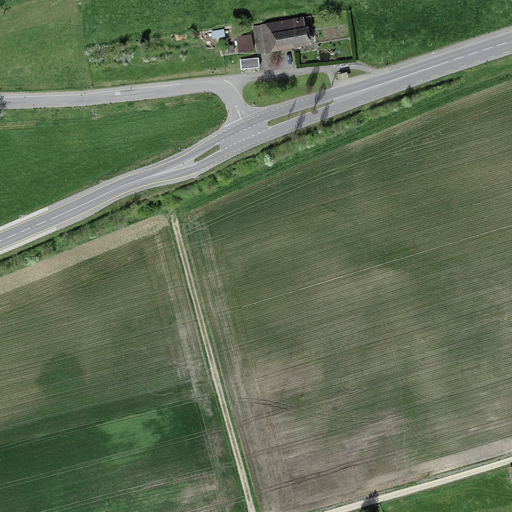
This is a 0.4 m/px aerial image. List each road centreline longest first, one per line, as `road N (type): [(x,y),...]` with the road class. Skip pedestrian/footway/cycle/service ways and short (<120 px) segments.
road 1 (track): [(174,220),(252,511)]
road 2 (residential): [(251,133),(223,83),(0,103)]
road 3 (primary): [(251,133),(511,40)]
road 4 (primary): [(0,240),(251,133)]
road 5 (track): [(511,462),(342,511)]
